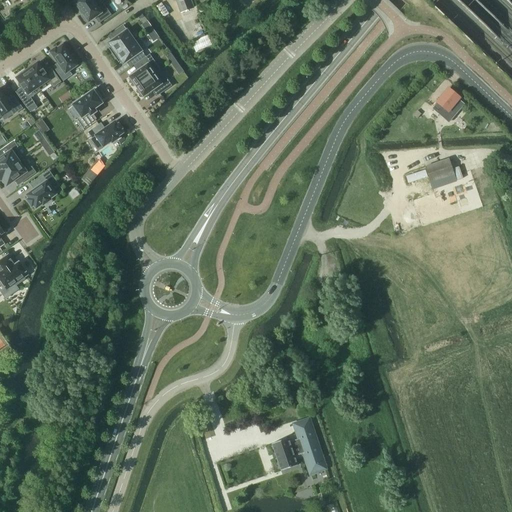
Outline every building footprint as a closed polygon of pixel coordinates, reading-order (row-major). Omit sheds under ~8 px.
[(94,18),(98,23),(110,15),(106,9),(100,13),(90,0),(78,0),(75,3),(79,9),(83,16),(84,16),(88,22),(94,18)] [(175,0),(180,12),(193,7),(190,0),(175,0)] [(113,56),(134,42),(123,25),(110,34),(113,39),(108,43),(110,47),(108,48),(113,56)] [(145,57),(134,42),(113,56),(118,63),(120,61),(123,65),(128,61),(132,66),(137,63),(145,57)] [(49,52),(60,68),(55,71),(63,82),(72,75),(69,71),(77,66),(75,64),(77,63),(72,55),(70,56),(62,45),(56,49),(55,48),(49,52)] [(193,59),(201,54),(195,45),(187,50),(193,59)] [(136,87),(160,70),(149,55),(145,57),(137,63),(141,69),(129,77),(130,79),(129,80),(133,86),(134,85),(136,87)] [(174,60),(170,63),(174,68),(178,65),(174,60)] [(26,71),(40,91),(50,84),(53,88),(61,82),(50,67),(44,71),(43,70),(42,70),(37,63),(33,66),(32,65),(26,69),(27,70),(26,71)] [(15,92),(27,109),(34,103),(30,98),(40,91),(26,71),(25,72),(24,70),(19,74),(20,75),(16,78),(21,85),(20,86),(21,88),(15,92)] [(160,70),(136,87),(137,89),(136,90),(140,96),(141,95),(143,97),(155,88),(159,94),(171,86),(160,70)] [(442,97),(432,108),(448,122),(463,104),(457,99),(458,98),(448,89),(442,97)] [(101,104),(92,91),(81,99),(80,98),(73,103),(74,104),(72,105),(81,117),(75,121),(81,129),(95,119),(92,114),(95,112),(93,109),(101,104)] [(22,109),(12,96),(8,99),(7,98),(5,99),(0,92),(0,116),(0,117),(9,110),(13,115),(22,109)] [(416,119),(421,114),(417,110),(412,115),(416,119)] [(122,133),(120,130),(121,129),(118,124),(117,125),(114,122),(104,129),(100,123),(87,132),(92,139),(95,136),(103,147),(111,142),(112,143),(118,138),(117,137),(122,133)] [(0,174),(21,159),(14,149),(17,147),(13,142),(0,151),(0,153),(2,157),(0,158),(0,174)] [(21,183),(35,173),(31,167),(28,169),(21,159),(0,174),(0,179),(0,180),(2,180),(6,186),(17,178),(21,183)] [(430,183),(454,175),(448,159),(424,167),(430,183)] [(50,200),(49,199),(62,190),(48,171),(34,182),(38,188),(26,196),(29,199),(27,200),(31,207),(33,205),(35,209),(42,204),(42,205),(50,200)] [(154,177),(148,172),(145,176),(150,181),(154,177)] [(88,173),(83,177),(87,183),(92,179),(88,173)] [(23,277),(26,275),(18,263),(14,265),(8,256),(0,261),(0,280),(6,289),(15,283),(16,285),(24,279),(23,277)] [(287,438),(271,444),(281,471),(297,466),(294,456),(303,453),(308,466),(322,461),(308,419),(293,424),(298,439),(289,442),(287,438)]
